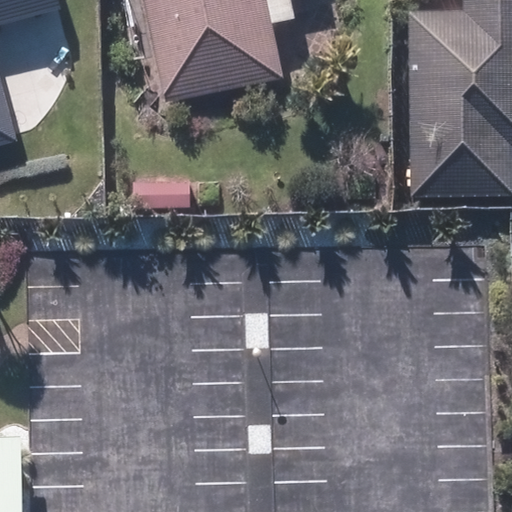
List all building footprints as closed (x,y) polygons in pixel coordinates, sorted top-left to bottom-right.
[(0,0),(0,145),(15,141),(0,87),(0,26),(60,10),(57,0),(0,0)] [(144,0),(165,105),(275,83),(258,0),(144,0)] [(409,16),(411,201),(511,201),(511,0),(463,0),(463,17),(409,16)] [(131,188),(132,212),(191,211),(190,187),(131,188)] [(0,511),(22,511),(20,442),(0,441),(0,511)]
